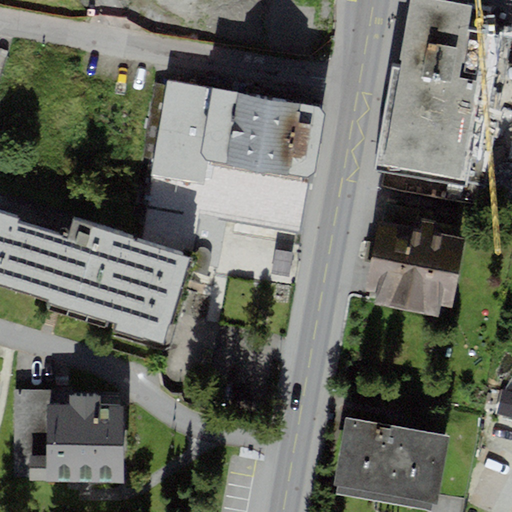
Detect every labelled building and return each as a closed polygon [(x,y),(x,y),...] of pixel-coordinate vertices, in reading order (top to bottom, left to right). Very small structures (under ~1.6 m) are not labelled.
[(476,190),(486,136),(494,138),(511,45),(511,39),(467,31),(471,7),(436,0),(409,0),(398,69),(391,68),(375,171),(476,190)] [(323,109),(168,82),(146,204),(301,231),(323,109)] [(192,259),(73,221),(67,238),(18,222),(19,219),(0,213),(0,286),(46,302),(44,309),(164,348),(192,259)] [(374,306),(438,318),(440,306),(452,308),(466,239),(444,235),(446,225),(422,221),(420,230),(378,222),(365,291),(377,293),(374,306)] [(50,406),(50,390),(14,390),(14,476),(30,476),(30,458),(48,458),(47,406),(50,406)] [(123,407),(100,406),(100,396),(69,395),(69,406),(50,406),(47,406),(48,458),(30,458),(30,476),(30,481),(47,482),(122,482),(123,407)] [(333,486),(338,487),(336,494),(430,511),(432,503),(438,504),(450,436),(345,418),(333,486)]
